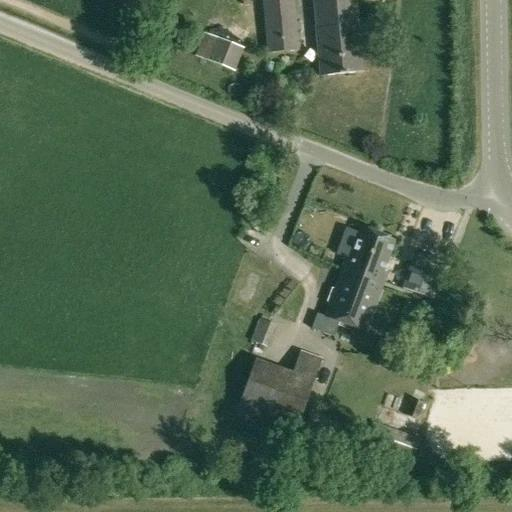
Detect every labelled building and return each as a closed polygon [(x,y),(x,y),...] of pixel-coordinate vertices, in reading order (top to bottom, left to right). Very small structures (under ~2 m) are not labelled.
[(261,0),(267,54),(298,52),(293,0),(261,0)] [(312,0),(320,77),(362,73),(355,0),(312,0)] [(196,57),(235,72),(244,48),(205,33),(196,57)] [(352,327),(364,332),(386,273),(382,272),(394,241),(362,229),(350,260),(346,259),(335,291),(331,290),(325,305),(329,306),(325,317),(340,323),(339,327),(350,331),(352,327)] [(415,253),(402,288),(430,299),(443,263),(415,253)] [(250,342),(267,348),(275,326),(259,319),(250,342)] [(389,348),(377,344),(373,356),(386,360),(389,348)] [(235,415),(293,436),(321,360),(300,353),(291,380),(253,366),(235,415)] [(405,416),(418,420),(423,404),(410,400),(405,416)] [(367,443),(412,462),(420,442),(375,424),(367,443)] [(307,449),(352,465),(361,441),(315,425),(307,449)]
